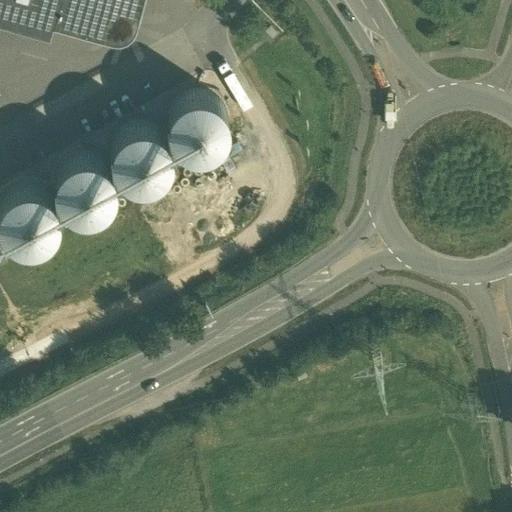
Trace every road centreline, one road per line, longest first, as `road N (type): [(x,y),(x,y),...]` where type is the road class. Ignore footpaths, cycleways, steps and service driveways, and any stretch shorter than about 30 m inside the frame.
road 1 (secondary): [(0,449),(244,317)]
road 2 (secondary): [(244,317),(275,315),(401,251)]
road 3 (secondary): [(377,215),(256,297),(244,317)]
road 4 (secondary): [(354,8),(394,123)]
road 5 (secondary): [(438,94),(354,8)]
